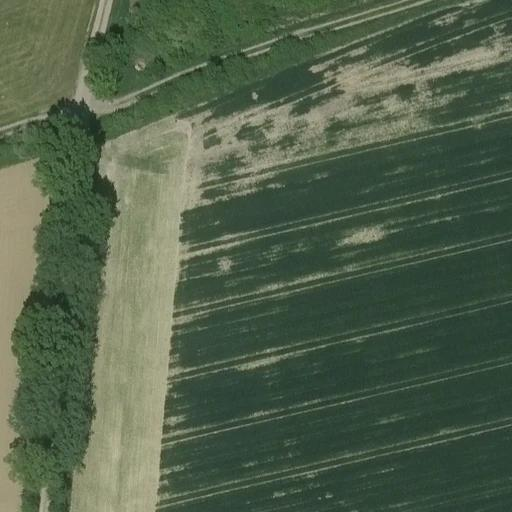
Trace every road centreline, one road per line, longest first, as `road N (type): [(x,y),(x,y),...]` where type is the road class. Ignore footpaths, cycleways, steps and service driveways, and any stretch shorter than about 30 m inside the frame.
road 1 (track): [(107,0),(83,116),(44,511)]
road 2 (track): [(421,0),(0,137)]
